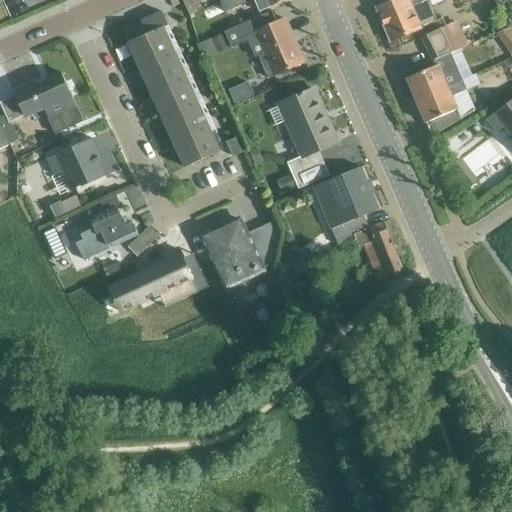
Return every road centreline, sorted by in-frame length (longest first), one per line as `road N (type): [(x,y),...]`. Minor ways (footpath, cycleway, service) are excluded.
road 1 (secondary): [(464,322),(325,0)]
road 2 (residential): [(249,181),(165,219),(71,20)]
